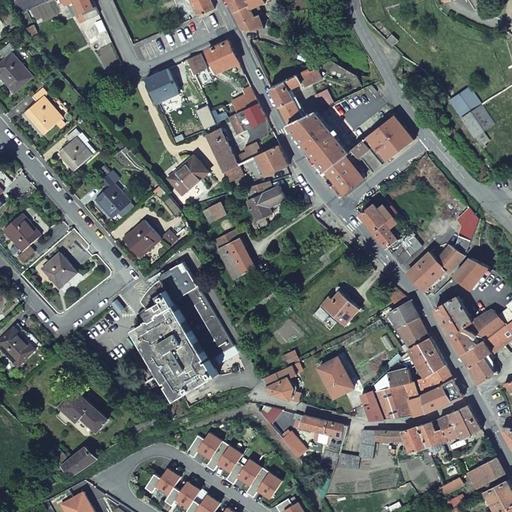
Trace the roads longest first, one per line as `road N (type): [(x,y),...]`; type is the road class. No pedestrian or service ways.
road 1 (residential): [(0,125),(126,272),(63,326),(0,261)]
road 2 (secondary): [(472,395),(418,297),(341,211)]
road 3 (residential): [(472,395),(391,425),(259,394)]
road 4 (residential): [(149,511),(124,495),(117,476),(137,457),(168,452),(260,511)]
road 5 (secondary): [(232,27),(289,144),(341,211)]
road 6 (residential): [(232,27),(135,72),(103,0)]
road 7 (tertiary): [(430,137),(394,90),(352,0)]
